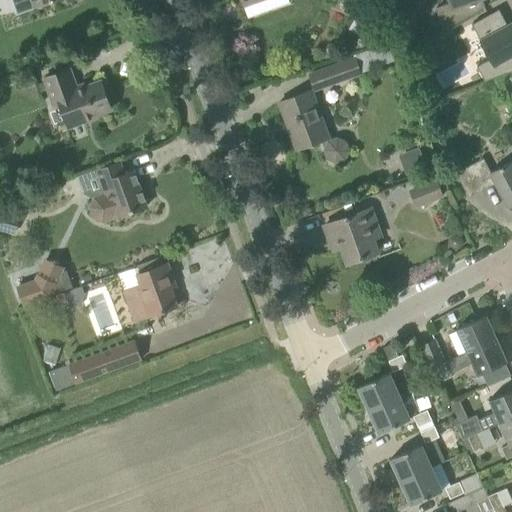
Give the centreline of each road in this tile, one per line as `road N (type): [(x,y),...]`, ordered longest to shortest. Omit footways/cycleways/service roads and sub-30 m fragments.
road 1 (tertiary): [(306,356),(177,0)]
road 2 (residential): [(306,356),(500,256)]
road 3 (tertiary): [(371,511),(306,356)]
